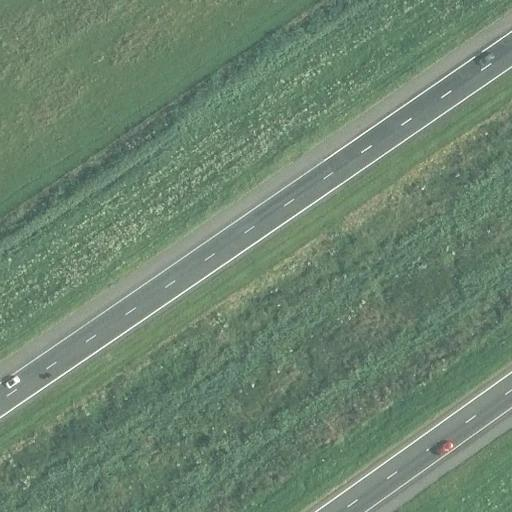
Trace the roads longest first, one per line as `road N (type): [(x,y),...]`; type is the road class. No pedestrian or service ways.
road 1 (motorway): [(511,38),(0,385)]
road 2 (motorway): [(332,511),(511,385)]
